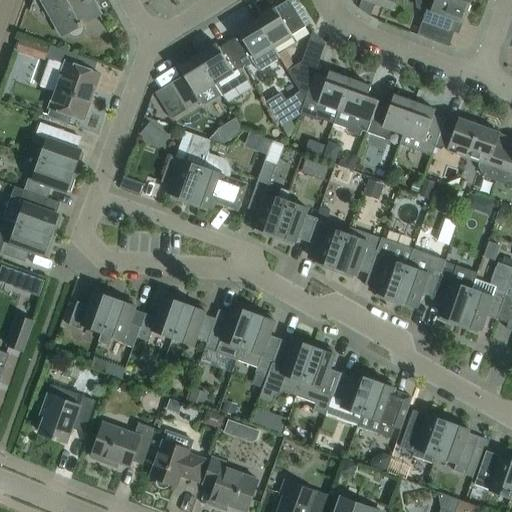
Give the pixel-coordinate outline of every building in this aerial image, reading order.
[(42,0),(62,35),(67,33),(70,35),(73,37),(77,36),(80,35),(83,31),(83,28),(82,24),(98,15),(109,34),(90,0),(42,0)] [(392,0),(362,0),(389,9),(392,0)] [(469,3),(460,0),(414,0),(414,2),(416,9),(425,12),(422,21),(453,32),(457,21),(462,23),(469,3)] [(255,19),(273,48),(292,36),(291,35),(305,27),(291,4),(277,13),(274,8),(255,19)] [(272,49),(273,48),(255,19),(237,31),(239,35),(229,41),(244,66),(252,61),(258,71),(278,59),(272,49)] [(49,47),(20,36),(15,50),(33,57),(35,50),(47,54),(49,47)] [(305,101),(314,73),(325,44),(324,43),(310,38),(304,57),(303,62),(287,71),(305,101)] [(240,69),(244,66),(229,41),(218,48),(216,44),(197,55),(221,96),(244,82),(245,78),(240,69)] [(50,45),(49,47),(47,54),(45,57),(64,64),(49,107),(83,119),(99,74),(72,64),(76,55),(50,45)] [(221,96),(197,55),(178,67),(183,75),(170,83),(186,110),(199,102),(201,104),(204,105),(220,95),(221,96)] [(333,123),(349,79),(328,71),(326,77),(314,73),(305,101),(301,114),(320,120),(320,118),(333,123)] [(367,132),(378,100),(366,96),(370,86),(349,79),(333,123),(334,123),(332,128),(353,136),(356,128),(367,132)] [(305,101),(298,91),(282,100),(293,118),(297,113),(301,114),(305,101)] [(402,134),(414,102),(393,95),(389,104),(378,100),(367,132),(388,140),(391,130),(402,134)] [(438,135),(442,125),(444,119),(433,115),(435,110),(414,102),(402,134),(399,144),(431,156),(435,145),(438,135)] [(163,115),(157,125),(172,134),(178,125),(163,115)] [(92,136),(95,129),(58,116),(55,123),(92,136)] [(467,158),(478,126),(458,118),(454,129),(442,125),(438,135),(435,145),(446,149),(446,150),(467,158)] [(138,132),(152,144),(162,131),(147,120),(138,132)] [(47,139),(40,159),(73,171),(75,165),(79,167),(83,154),(79,153),(80,150),(74,148),(78,136),(39,123),(35,135),(47,139)] [(495,181),(506,150),(495,146),(499,133),(478,126),(467,158),(479,162),(478,166),(481,173),(484,174),(483,176),(495,181)] [(323,132),(320,145),(340,149),(342,136),(323,132)] [(184,199),(190,201),(207,154),(212,141),(192,134),(183,160),(170,156),(160,182),(171,186),(169,193),(171,194),(170,198),(183,202),(184,199)] [(255,184),(267,189),(283,146),(271,141),(255,184)] [(511,151),(506,150),(495,181),(511,187),(511,151)] [(207,154),(190,201),(196,203),(194,206),(207,211),(209,208),(211,208),(214,200),(237,209),(246,185),(228,179),(230,174),(230,169),(226,162),(223,159),(207,154)] [(27,178),(23,190),(47,198),(51,187),(65,192),(66,190),(70,191),(74,178),(71,177),(73,171),(40,159),(33,180),(27,178)] [(435,183),(424,179),(418,196),(429,200),(435,183)] [(14,187),(3,218),(16,223),(50,235),(52,230),(56,231),(60,218),(57,217),(57,214),(56,214),(59,203),(47,198),(23,190),(14,187)] [(268,232),(274,234),(285,200),(288,192),(277,189),(275,196),(265,192),(254,227),(255,228),(254,232),(267,236),(268,232)] [(307,242),(316,218),(305,214),(307,208),(286,201),(274,234),(280,237),(278,240),(291,245),(293,241),(295,242),(296,238),(307,242)] [(334,268),(346,234),(326,227),(327,222),(326,222),(330,210),(322,206),(317,219),(316,218),(307,242),(318,246),(313,260),(316,261),(314,265),(327,269),(328,266),(334,268)] [(16,223),(3,218),(0,227),(0,252),(1,252),(0,254),(24,262),(28,251),(42,257),(43,254),(47,255),(52,243),(48,241),(50,235),(16,223)] [(368,274),(380,238),(369,234),(366,241),(346,234),(334,268),(340,270),(339,274),(351,278),(353,274),(355,275),(357,270),(368,274)] [(389,298),(395,300),(413,250),(392,243),(380,238),(368,274),(364,285),(375,289),(374,292),(377,293),(375,297),(388,301),(389,298)] [(432,297),(445,261),(413,250),(395,300),(401,302),(399,305),(413,310),(414,306),(416,307),(421,293),(432,297)] [(459,323),(474,280),(473,279),(475,272),(445,262),(445,261),(432,297),(443,301),(438,315),(459,323)] [(474,280),(459,323),(480,330),(485,316),(496,320),(511,275),(511,267),(497,262),(489,285),(474,280)] [(4,266),(0,276),(0,279),(28,290),(29,288),(43,292),(47,281),(33,276),(4,266)] [(102,332),(114,298),(93,291),(87,305),(77,301),(68,325),(80,329),(81,325),(102,332)] [(172,338),(184,304),(163,296),(155,317),(144,313),(136,337),(148,341),(152,330),(172,338)] [(136,337),(144,313),(133,310),(135,306),(114,298),(102,332),(98,341),(109,345),(112,336),(123,340),(125,345),(132,347),(136,337)] [(206,343),(215,319),(204,315),(205,311),(184,304),(172,338),(193,345),(195,339),(206,343)] [(236,360),(253,313),(232,306),(225,323),(215,319),(206,343),(207,343),(205,348),(236,360)] [(271,363),(280,339),(269,335),(274,321),(253,313),(236,360),(257,367),(254,373),(265,377),(270,363),(271,363)] [(22,351),(32,321),(17,316),(7,345),(22,351)] [(297,393),(313,347),(292,339),(290,343),(280,339),(271,363),(270,363),(265,377),(258,397),(271,401),(273,393),(282,389),(297,393)] [(325,414),(340,373),(329,369),(334,355),(313,347),(297,393),(315,400),(311,409),(325,414)] [(0,376),(8,354),(0,350),(0,376)] [(357,425),(373,380),(352,373),(351,377),(340,373),(325,414),(319,431),(331,435),(335,423),(333,423),(335,417),(357,425)] [(373,380),(357,425),(358,426),(357,426),(390,438),(394,426),(400,428),(412,397),(393,391),(394,388),(373,380)] [(95,401),(69,392),(50,385),(39,415),(43,417),(38,432),(52,437),(51,438),(65,444),(71,428),(84,433),(95,401)] [(432,464),(435,457),(447,422),(426,414),(426,415),(412,410),(399,447),(413,452),(412,456),(432,464)] [(228,420),(224,432),(232,435),(238,432),(240,425),(228,420)] [(486,439),(478,437),(467,433),(468,429),(447,422),(435,457),(456,464),(453,471),(472,477),(486,439)] [(107,458),(117,462),(129,466),(131,461),(142,465),(149,446),(155,429),(138,423),(134,434),(103,423),(90,457),(105,462),(107,458)] [(156,458),(149,476),(156,479),(156,483),(159,486),(162,487),(166,486),(169,483),(176,486),(179,475),(198,482),(205,463),(206,460),(190,454),(187,453),(189,450),(192,440),(166,431),(162,440),(156,458)] [(279,441),(264,434),(257,453),(272,458),(279,441)] [(473,484),(510,497),(511,491),(511,460),(486,450),(473,484)] [(211,457),(208,464),(202,483),(214,487),(210,499),(246,511),(252,493),(257,480),(223,467),(224,462),(211,457)] [(322,511),(328,495),(284,479),(279,494),(282,495),(275,511),(322,511)] [(379,511),(370,508),(370,507),(340,496),(333,511),(379,511)]
